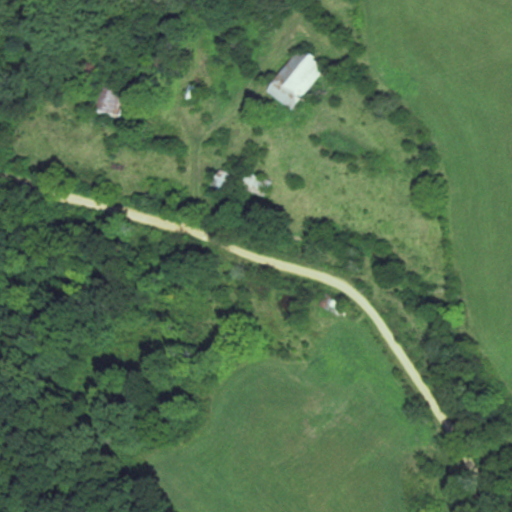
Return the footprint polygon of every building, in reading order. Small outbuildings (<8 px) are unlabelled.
[(297,109),(329,63),(302,44),(270,90),(297,109)] [(199,98),(203,87),(190,83),(186,94),(199,98)] [(124,87),(99,85),(98,113),(123,114),(124,87)] [(224,197),(237,177),(223,167),(209,187),(224,197)] [(243,187),(266,195),(272,180),(250,171),(243,187)] [(319,305),(341,314),(346,300),(325,292),(319,305)]
